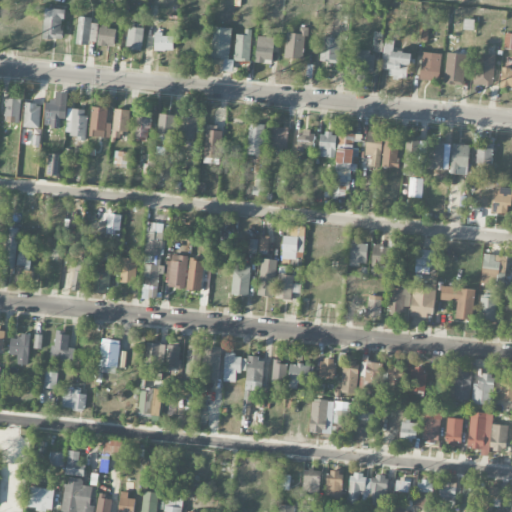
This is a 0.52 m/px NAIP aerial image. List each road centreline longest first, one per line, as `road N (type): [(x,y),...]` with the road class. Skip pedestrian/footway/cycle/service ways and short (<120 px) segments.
road 1 (residential): [(511,121),(0,68)]
road 2 (residential): [(511,355),(0,302)]
